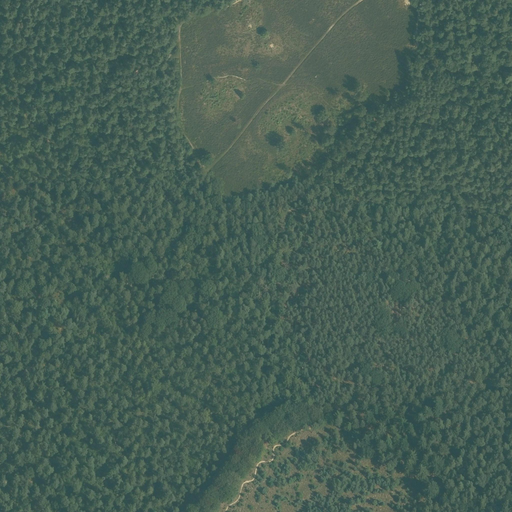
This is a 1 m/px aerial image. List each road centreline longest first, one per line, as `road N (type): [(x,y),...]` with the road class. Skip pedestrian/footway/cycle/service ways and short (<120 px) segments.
road 1 (track): [(205,511),(247,453),(291,423),(369,403),(442,401),(485,382),(449,319),(397,272),(331,187),(374,137),(460,81),(511,67)]
road 2 (track): [(485,511),(348,436),(294,422)]
road 3 (track): [(0,383),(46,357),(128,281)]
road 4 (track): [(476,389),(416,511)]
